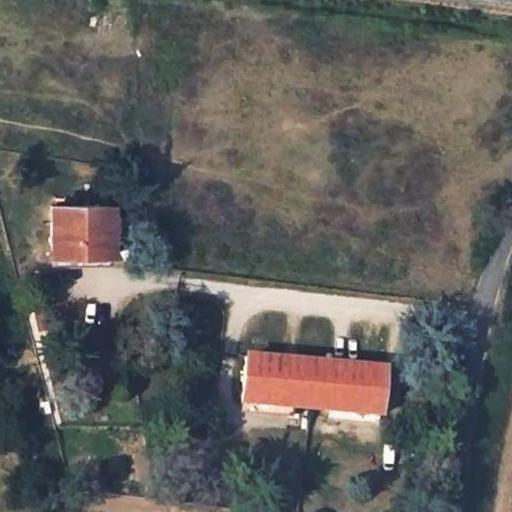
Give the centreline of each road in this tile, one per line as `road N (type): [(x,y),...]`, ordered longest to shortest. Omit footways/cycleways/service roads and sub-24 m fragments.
road 1 (unknown): [(397,308),(234,289),(228,362),(232,412),(250,419),(356,434),(386,418),(392,397)]
road 2 (unclassified): [(511,236),(491,297),(461,511)]
road 3 (unknown): [(53,272),(234,289)]
